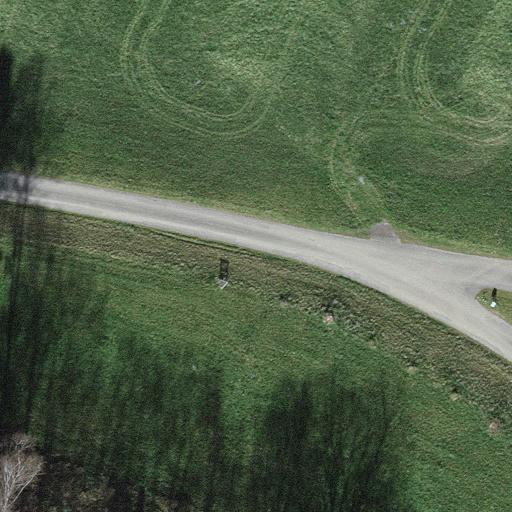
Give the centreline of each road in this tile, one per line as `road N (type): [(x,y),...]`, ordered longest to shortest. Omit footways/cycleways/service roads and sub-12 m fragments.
road 1 (unclassified): [(511,344),(372,268),(236,227),(0,184)]
road 2 (track): [(372,268),(511,279)]
